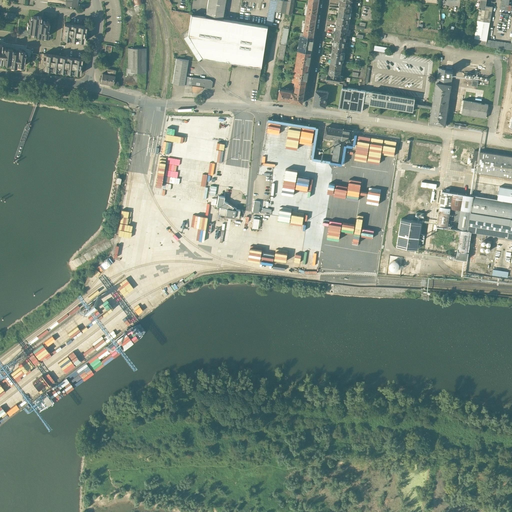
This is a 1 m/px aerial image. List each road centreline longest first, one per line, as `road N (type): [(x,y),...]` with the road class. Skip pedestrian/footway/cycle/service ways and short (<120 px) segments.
road 1 (unclassified): [(305,112),(511,144)]
road 2 (unclassified): [(87,84),(156,103),(261,107)]
road 3 (unknown): [(153,156),(264,183),(269,205)]
